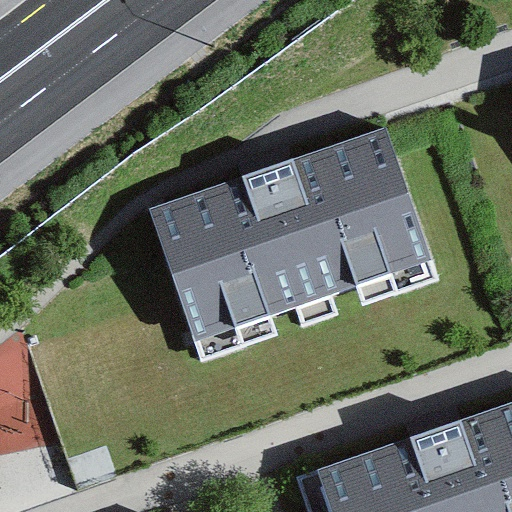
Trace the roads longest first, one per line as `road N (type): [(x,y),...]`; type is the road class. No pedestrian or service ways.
road 1 (primary): [(0,86),(115,0)]
road 2 (unknown): [(220,84),(317,0)]
